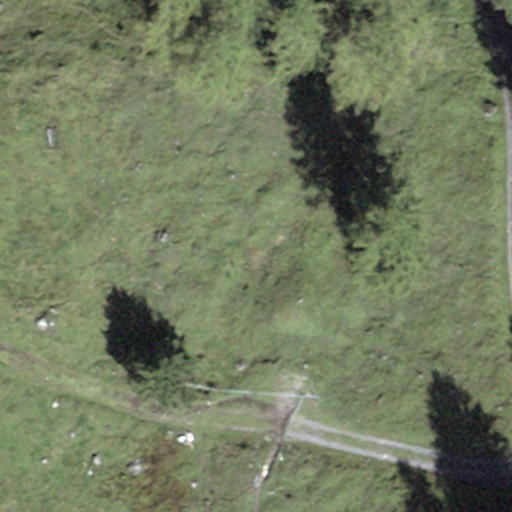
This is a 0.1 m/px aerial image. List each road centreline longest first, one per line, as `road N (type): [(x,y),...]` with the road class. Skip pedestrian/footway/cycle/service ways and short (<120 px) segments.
road 1 (track): [(0,353),(152,406),(275,423)]
road 2 (track): [(275,423),(472,468),(511,468)]
road 3 (track): [(511,151),(506,74),(481,0)]
